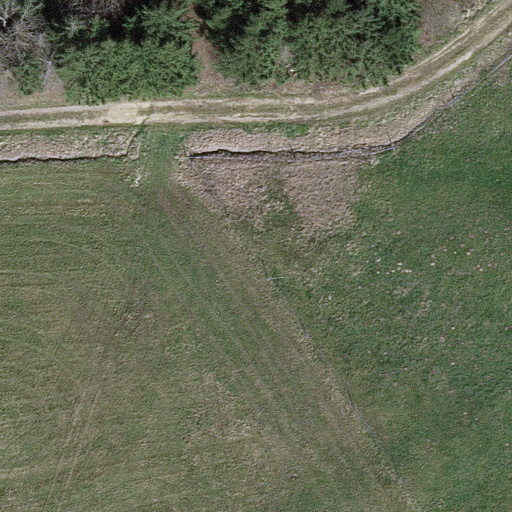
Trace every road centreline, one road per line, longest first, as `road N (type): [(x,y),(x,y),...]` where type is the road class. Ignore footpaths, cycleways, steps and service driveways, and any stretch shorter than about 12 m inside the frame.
road 1 (track): [(0,124),(300,115),(407,77),(511,9)]
road 2 (track): [(180,0),(240,116)]
